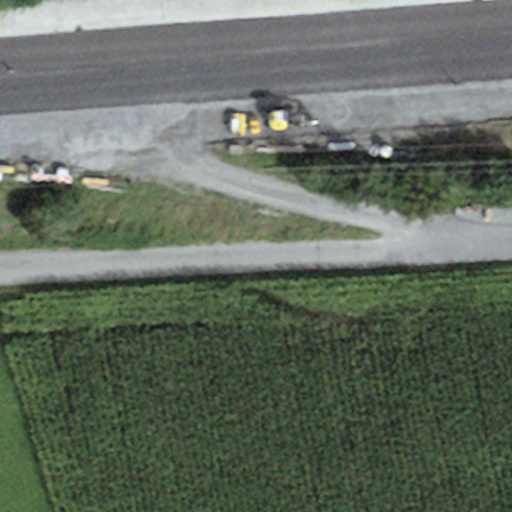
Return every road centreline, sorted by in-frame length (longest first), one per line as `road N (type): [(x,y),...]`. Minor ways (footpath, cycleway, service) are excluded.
road 1 (track): [(47,72),(49,131),(511,246)]
road 2 (primary): [(0,75),(511,40)]
road 3 (residential): [(511,242),(0,271)]
road 4 (track): [(511,420),(423,398),(157,288),(151,263)]
